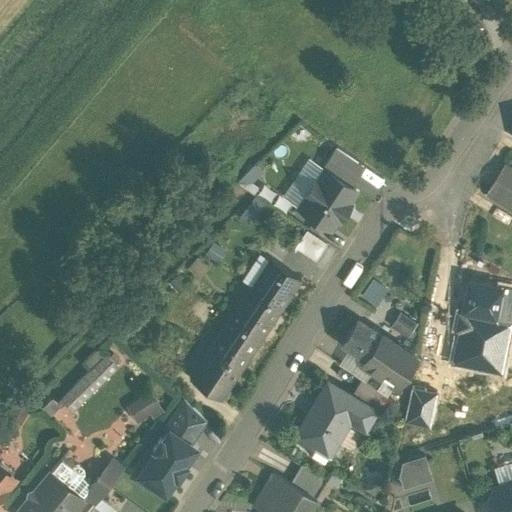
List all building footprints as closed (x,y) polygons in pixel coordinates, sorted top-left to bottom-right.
[(325,166),(350,183),(363,162),(339,146),(325,166)] [(511,166),(505,162),(486,190),(511,206),(511,166)] [(300,205),(331,225),(356,187),(350,183),(325,166),(300,205)] [(310,226),(299,242),(317,254),(328,238),(310,226)] [(301,275),(271,255),(251,285),(281,305),(301,275)] [(502,286),(469,279),(462,309),(495,316),(502,286)] [(281,305),(251,285),(231,315),(261,335),(281,305)] [(459,328),(452,359),(501,370),(511,317),(511,287),(502,286),(495,316),(462,309),(462,313),(459,312),(456,327),(459,328)] [(261,335),(231,315),(210,345),(240,365),(261,335)] [(384,334),(357,316),(340,341),(365,358),(367,359),(384,334)] [(384,334),(367,359),(365,358),(362,362),(396,385),(416,355),(384,334)] [(92,363),(61,394),(72,405),(117,361),(115,359),(119,355),(113,349),(108,354),(100,345),(87,358),(92,363)] [(240,365),(210,345),(190,375),(220,395),(240,365)] [(329,378),(295,433),(314,444),(318,437),(332,446),(350,416),(365,426),(376,407),(329,378)] [(404,417),(429,423),(437,388),(411,382),(404,417)] [(153,412),(162,407),(150,388),(134,398),(143,412),(150,407),(153,412)] [(44,402),(51,409),(57,403),(51,396),(44,402)] [(29,403),(18,397),(12,407),(22,413),(29,403)] [(169,429),(189,443),(206,417),(185,398),(165,427),(169,429)] [(169,429),(140,472),(167,490),(196,447),(189,443),(169,429)] [(406,482),(435,473),(428,449),(399,458),(406,482)] [(29,494),(14,511),(68,511),(84,493),(83,492),(86,488),(92,481),(82,472),(84,470),(83,464),(80,461),(74,462),(72,465),(61,456),(36,486),(34,484),(27,492),(29,494)] [(0,494),(16,475),(13,472),(13,465),(5,458),(0,459),(0,494)] [(86,488),(97,497),(121,466),(111,458),(92,481),(86,488)] [(511,458),(493,464),(499,482),(511,478),(511,458)] [(327,479),(302,463),(302,464),(301,464),(291,481),(316,497),(327,479)] [(291,481),(272,470),(260,491),(274,499),(265,511),(307,511),(316,497),(291,481)] [(511,511),(511,478),(499,482),(494,484),(489,494),(494,511),(511,511)] [(105,511),(92,502),(84,511),(105,511)]
